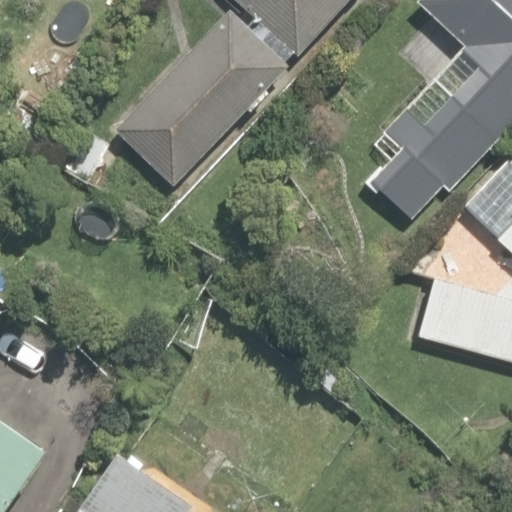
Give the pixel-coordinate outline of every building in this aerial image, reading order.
[(114,129),(173,185),(248,109),(251,112),(268,93),(265,90),(289,66),(284,62),(293,51),(299,56),(347,0),(240,0),(255,13),(246,23),(229,8),(114,129)] [(372,180),(411,219),(445,187),(449,191),(511,123),(511,0),(419,0),(417,3),(463,46),(373,143),(391,159),(372,180)] [(52,163),(88,183),(111,141),(75,121),(52,163)] [(419,335),(511,360),(511,167),(508,164),(468,208),(502,239),(490,253),(511,272),(511,276),(498,292),(434,277),(419,335)] [(0,511),(4,511),(49,449),(0,414),(0,511)] [(190,511),(188,510),(193,502),(119,451),(77,511),(190,511)]
